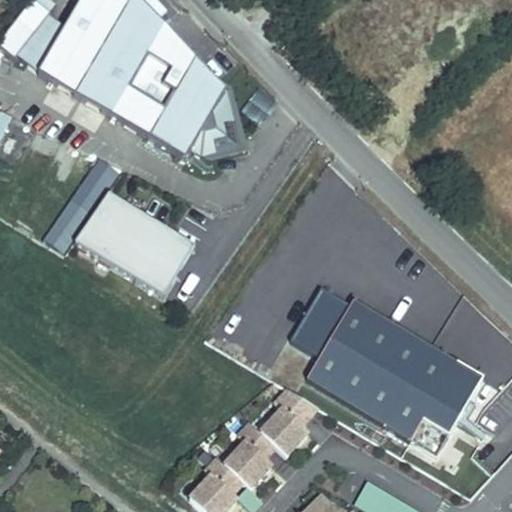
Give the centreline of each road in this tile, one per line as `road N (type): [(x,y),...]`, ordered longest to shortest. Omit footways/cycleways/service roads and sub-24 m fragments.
road 1 (unclassified): [(511,306),(215,0)]
road 2 (residential): [(448,511),(341,455),(321,458),(270,511)]
